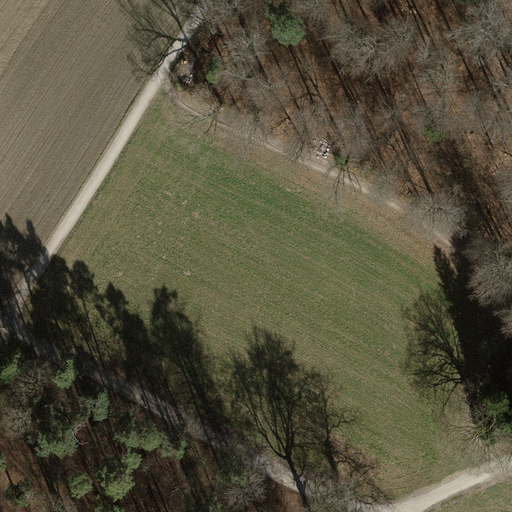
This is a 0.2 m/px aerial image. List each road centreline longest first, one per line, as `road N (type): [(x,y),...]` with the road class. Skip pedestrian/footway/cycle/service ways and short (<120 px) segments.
road 1 (track): [(3,324),(369,511)]
road 2 (track): [(205,0),(3,324)]
